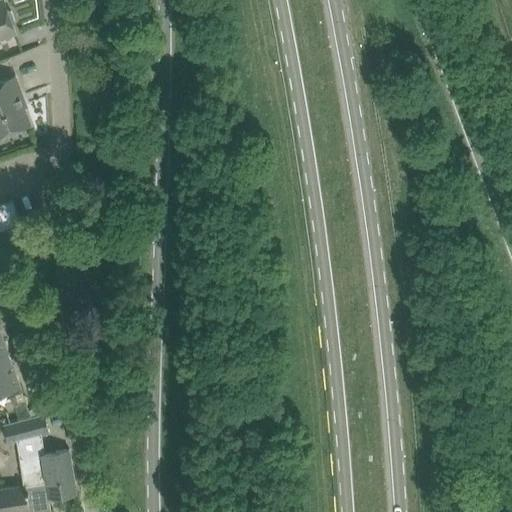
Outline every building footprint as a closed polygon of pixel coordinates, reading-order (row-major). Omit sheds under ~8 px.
[(0,0),(0,41),(1,41),(0,38),(0,37),(16,32),(13,25),(16,21),(12,10),(7,9),(4,0),(0,0)] [(0,135),(31,123),(25,106),(27,105),(26,104),(22,106),(18,95),(22,93),(16,76),(0,81),(0,135)] [(0,229),(3,229),(21,222),(13,199),(0,204),(0,229)] [(0,393),(21,386),(0,329),(0,393)] [(45,414),(26,419),(4,424),(9,442),(50,431),(45,414)] [(0,488),(60,479),(60,482),(75,479),(69,448),(20,456),(25,485),(9,487),(0,488)] [(60,479),(0,488),(0,511),(27,511),(29,511),(33,511),(51,509),(51,508),(45,509),(44,499),(77,494),(75,479),(60,482),(60,479)]
